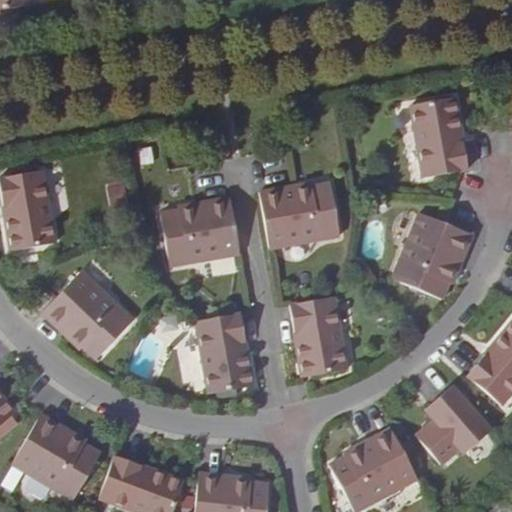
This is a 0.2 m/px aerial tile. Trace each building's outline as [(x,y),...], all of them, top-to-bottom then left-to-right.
[(0,0),(0,31),(20,27),(16,8),(33,5),(32,0),(0,0)] [(415,179),(454,171),(459,170),(454,141),(450,142),(447,131),(452,131),(445,97),(401,106),(415,179)] [(0,240),(2,251),(46,244),(34,170),(0,176),(0,240)] [(274,188),(251,192),(260,244),(330,231),(321,184),(302,186),(302,183),(283,186),(284,192),(275,193),(274,188)] [(231,249),(221,198),(197,201),(198,206),(190,208),(189,203),(169,206),(170,210),(151,212),(159,260),(231,249)] [(465,235),(433,222),(415,214),(388,280),(434,298),(441,282),(444,283),(452,266),(447,264),(450,256),(455,257),(465,235)] [(452,266),(455,257),(450,256),(447,264),(452,266)] [(63,328),(60,331),(75,344),(77,342),(90,355),(125,320),(73,270),(37,308),(55,324),(57,322),(63,328)] [(325,296),(281,305),(286,334),(290,333),(291,342),(288,344),(294,376),(338,369),(325,296)] [(232,313),(187,322),(200,393),(244,386),(239,353),(235,354),(233,343),(237,342),(232,313)] [(483,352),(480,349),(458,376),(493,404),(511,381),(511,324),(506,319),(487,341),(490,344),(483,352)] [(55,324),(60,331),(63,328),(57,322),(55,324)] [(487,341),(480,349),(483,352),(490,344),(487,341)] [(479,426),(443,385),(423,403),(429,411),(423,416),(405,431),(430,460),(449,444),(452,449),(479,426)] [(429,411),(423,403),(417,408),(423,416),(429,411)] [(52,426),(33,414),(6,459),(69,495),(92,452),(76,444),(78,440),(60,430),(57,435),(50,431),(52,426)] [(57,435),(60,430),(52,426),(50,431),(57,435)] [(406,473),(381,427),(360,439),(363,443),(355,447),(353,443),(336,452),(337,455),(321,464),(345,508),(406,473)] [(363,443),(360,439),(353,443),(355,447),(363,443)] [(107,454),(91,497),(133,511),(164,511),(177,479),(145,468),(144,472),(134,468),(135,464),(107,454)] [(190,472),(186,511),(257,511),(261,482),(243,480),(243,477),(223,475),(223,480),(214,480),(215,474),(190,472)]
